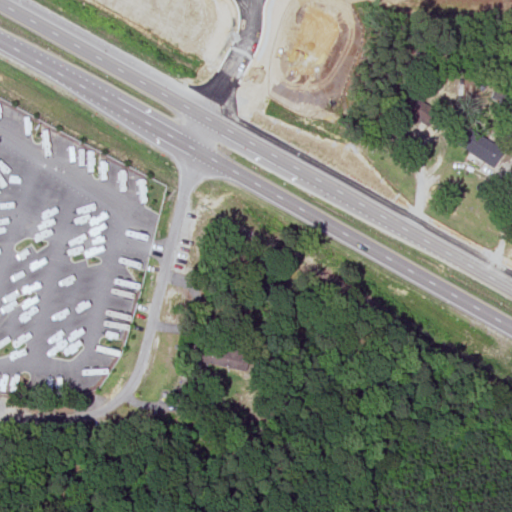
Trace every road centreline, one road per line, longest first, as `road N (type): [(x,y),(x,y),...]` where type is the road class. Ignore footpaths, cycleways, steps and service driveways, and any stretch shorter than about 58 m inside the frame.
road 1 (trunk): [(0,44),(511,329)]
road 2 (trunk): [(511,281),(0,1)]
